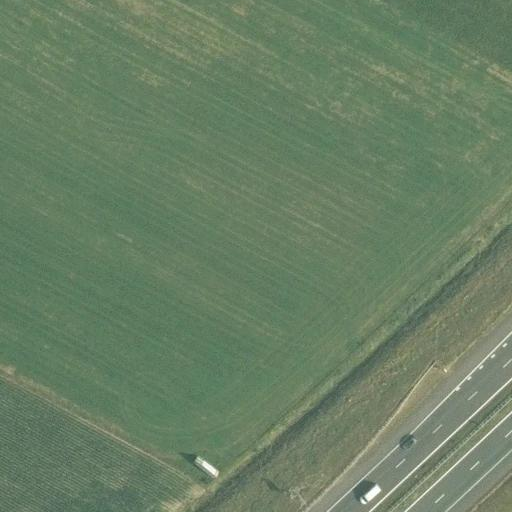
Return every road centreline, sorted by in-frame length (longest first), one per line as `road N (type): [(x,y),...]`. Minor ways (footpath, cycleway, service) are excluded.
road 1 (motorway): [(511,358),(346,511)]
road 2 (motorway): [(422,511),(511,428)]
